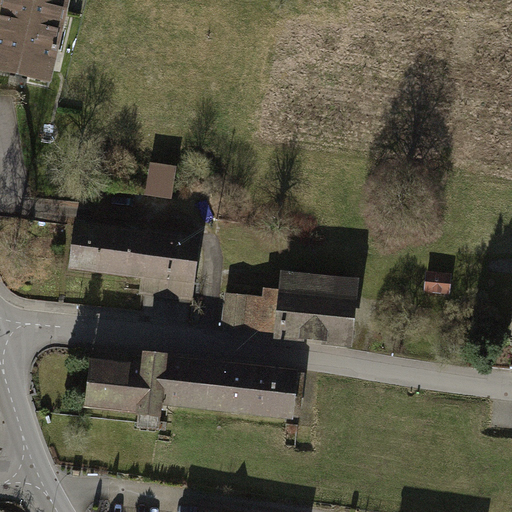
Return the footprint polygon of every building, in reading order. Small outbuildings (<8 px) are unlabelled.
[(0,0),(0,73),(50,85),(69,0),(0,0)] [(177,168),(150,163),(145,196),(172,200),(177,168)] [(193,302),(200,236),(73,222),(67,272),(141,281),(139,296),(193,302)] [(452,275),(427,273),(425,293),(451,295),(452,275)] [(352,349),(358,282),(278,274),(277,291),(273,338),(272,342),(304,345),(304,342),(322,344),(321,346),(352,349)] [(273,338),(277,291),(263,290),(262,298),(224,294),(220,332),(273,338)] [(161,409),(291,423),(296,372),(141,356),(139,368),(88,363),(83,410),(134,416),(134,420),(160,422),(161,409)]
